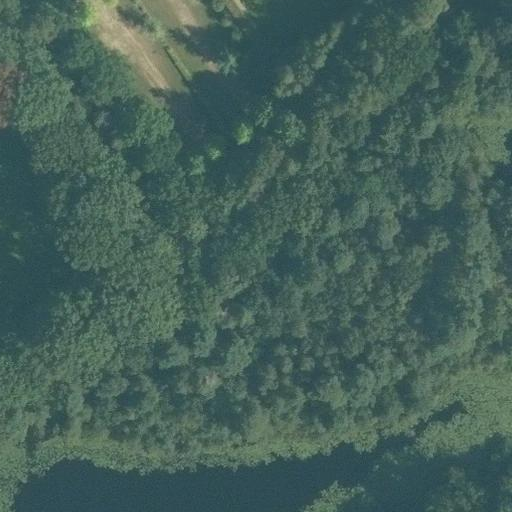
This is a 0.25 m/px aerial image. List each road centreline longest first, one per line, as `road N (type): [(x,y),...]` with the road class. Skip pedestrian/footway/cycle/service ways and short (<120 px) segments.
road 1 (unclassified): [(184,277),(313,184),(457,0)]
road 2 (unclassified): [(184,277),(0,13)]
road 3 (unclassified): [(0,380),(184,277)]
